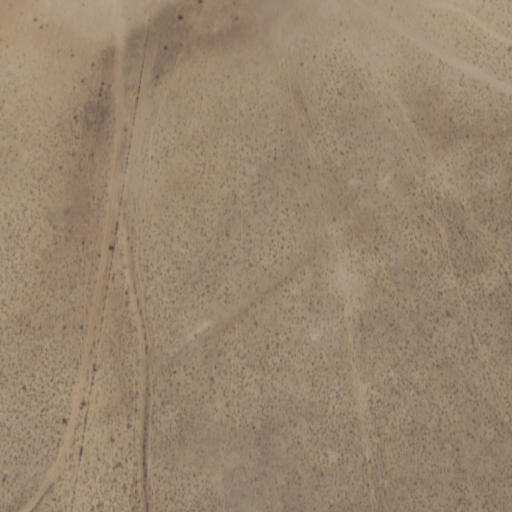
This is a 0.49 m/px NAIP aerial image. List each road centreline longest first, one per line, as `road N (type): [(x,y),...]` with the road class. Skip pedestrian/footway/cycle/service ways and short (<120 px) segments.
road 1 (track): [(32,511),(47,496),(75,421),(88,349),(115,169),(115,0)]
road 2 (track): [(511,89),(365,0)]
